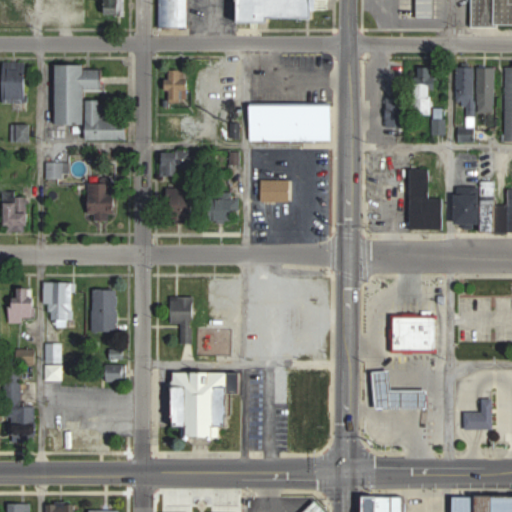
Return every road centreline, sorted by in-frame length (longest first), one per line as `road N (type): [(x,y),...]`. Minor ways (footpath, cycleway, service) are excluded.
road 1 (residential): [(511,254),(0,252)]
road 2 (residential): [(511,44),(0,43)]
road 3 (primary): [(343,472),(350,0)]
road 4 (primary): [(343,472),(0,472)]
road 5 (residential): [(144,252),(143,0)]
road 6 (residential): [(143,472),(144,252)]
road 7 (secondary): [(511,474),(343,472)]
